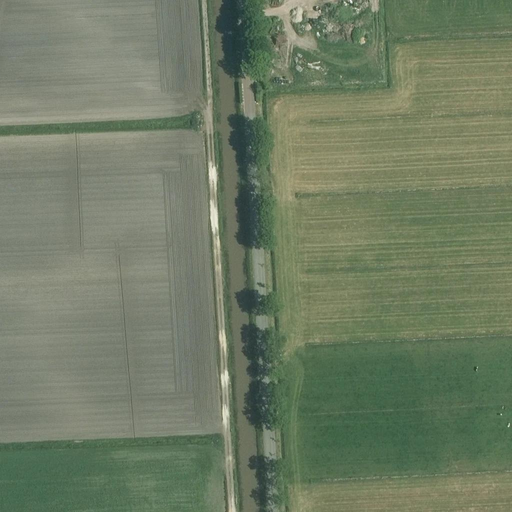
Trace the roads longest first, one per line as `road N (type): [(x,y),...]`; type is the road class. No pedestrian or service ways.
road 1 (tertiary): [(273,511),(243,0)]
road 2 (track): [(232,511),(204,0)]
